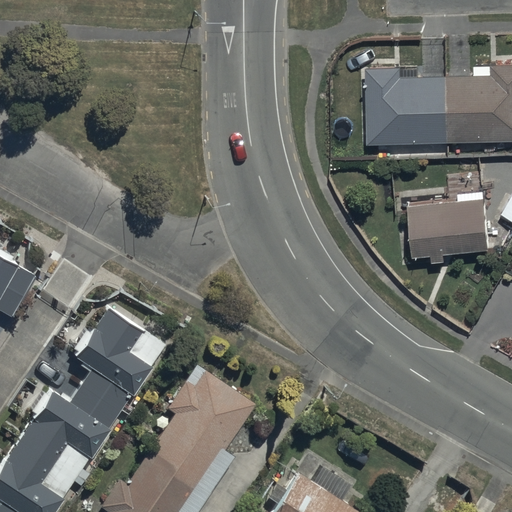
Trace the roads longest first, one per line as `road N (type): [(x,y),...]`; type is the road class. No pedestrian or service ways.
road 1 (tertiary): [(269,226),(308,292),(333,316),(511,430)]
road 2 (tertiary): [(242,0),(246,117),(269,226)]
road 3 (residential): [(269,226),(183,249),(111,215)]
road 4 (residential): [(111,215),(19,347)]
road 5 (residential): [(111,215),(0,152)]
